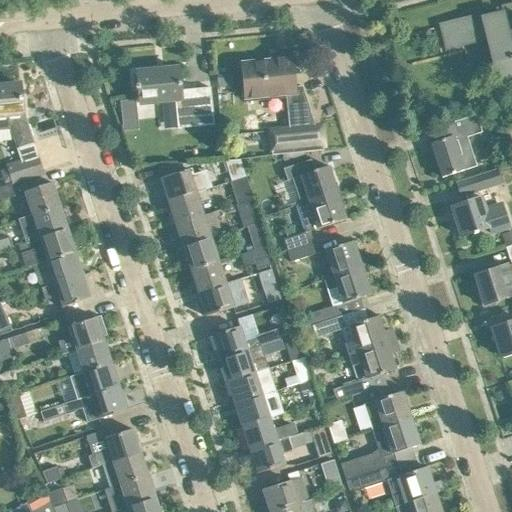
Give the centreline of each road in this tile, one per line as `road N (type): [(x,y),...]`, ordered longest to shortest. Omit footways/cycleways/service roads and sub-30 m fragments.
road 1 (residential): [(489,511),(320,0)]
road 2 (residential): [(205,511),(46,18)]
road 3 (residential): [(46,18),(228,0)]
